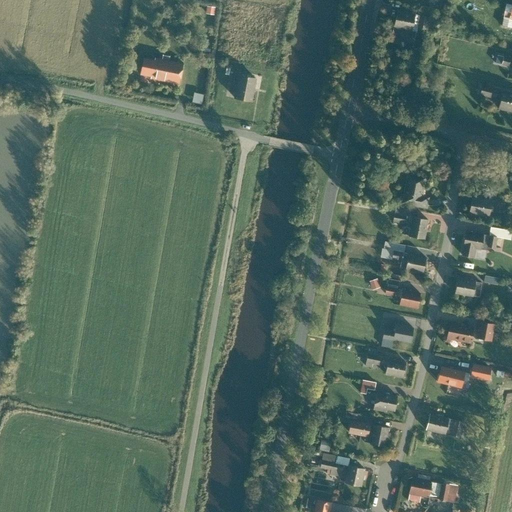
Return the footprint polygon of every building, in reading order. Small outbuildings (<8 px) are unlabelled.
[(429,8),(419,6),(418,13),(418,14),(419,14),(432,17),(434,4),(429,3),(429,8)] [(206,5),(205,13),(214,14),(215,6),(206,5)] [(418,14),(418,13),(396,9),(393,26),(415,30),(417,30),(417,28),(419,14),(418,14)] [(430,30),(432,17),(419,14),(417,28),(430,30)] [(415,30),(393,26),(391,41),(413,44),(415,30)] [(511,66),(511,56),(497,53),(495,63),(511,66)] [(154,57),(143,55),(140,72),(150,74),(150,77),(179,82),(182,60),(155,55),(154,57)] [(251,99),(253,75),(230,72),(228,82),(231,83),(230,90),(235,90),(234,97),(251,99)] [(495,97),(497,88),(482,85),(480,94),(495,97)] [(203,93),(193,92),(192,101),(202,102),(203,93)] [(511,111),(511,94),(502,92),(498,108),(511,111)] [(406,174),(401,202),(426,206),(428,196),(421,194),(424,177),(406,174)] [(470,198),(468,212),(488,215),(490,200),(470,198)] [(504,201),(496,200),(494,212),(503,213),(504,201)] [(395,207),(392,221),(405,223),(407,209),(395,207)] [(412,218),(408,235),(423,238),(427,221),(412,218)] [(489,225),(488,234),(489,234),(497,235),(508,237),(510,229),(489,225)] [(463,244),(461,254),(473,256),(475,247),(486,249),(487,246),(489,234),(488,234),(465,230),(462,244),(463,244)] [(489,234),(487,246),(495,247),(497,235),(489,234)] [(391,258),(406,260),(407,254),(408,252),(392,249),(391,258)] [(406,260),(405,269),(423,272),(426,257),(407,254),(406,260)] [(456,275),(453,292),(471,295),(474,278),(456,275)] [(484,275),(483,282),(497,285),(499,278),(484,275)] [(369,280),(373,289),(381,286),(377,277),(369,280)] [(388,277),(387,285),(397,287),(398,287),(400,279),(388,277)] [(387,285),(385,293),(395,295),(397,287),(387,285)] [(401,288),(399,304),(417,306),(419,291),(401,288)] [(478,328),(476,337),(491,340),(494,322),(477,319),(475,328),(478,328)] [(449,321),(446,337),(470,342),(473,326),(449,321)] [(384,329),(382,338),(393,340),(393,338),(410,341),(413,328),(395,324),(394,331),(384,329)] [(364,365),(377,368),(377,364),(381,365),(382,358),(366,355),(364,365)] [(388,359),(385,373),(403,376),(406,362),(388,359)] [(441,366),(437,381),(461,386),(465,371),(441,366)] [(362,379),(360,392),(366,393),(367,388),(374,389),(375,380),(362,379)] [(376,392),(373,409),(386,411),(386,409),(394,410),(397,396),(376,392)] [(345,410),(344,416),(356,419),(358,413),(345,410)] [(429,413),(425,429),(445,434),(449,418),(429,413)] [(454,418),(451,435),(460,436),(463,420),(454,418)] [(351,419),(348,431),(368,435),(370,423),(351,419)] [(372,425),(370,443),(385,445),(388,427),(372,425)] [(320,440),(319,448),(329,449),(330,441),(320,440)] [(322,452),(321,459),(347,464),(348,456),(322,452)] [(342,465),(320,462),(319,467),(330,469),(330,474),(341,476),(342,465)] [(346,465),(343,481),(360,485),(364,468),(346,465)] [(412,476),(407,498),(419,501),(420,494),(427,496),(430,481),(428,481),(429,476),(418,474),(417,477),(412,476)] [(442,480),(438,497),(445,498),(449,481),(442,480)] [(304,496),(302,505),(311,507),(313,498),(304,496)] [(311,511),(329,511),(331,503),(314,500),(311,511)]
